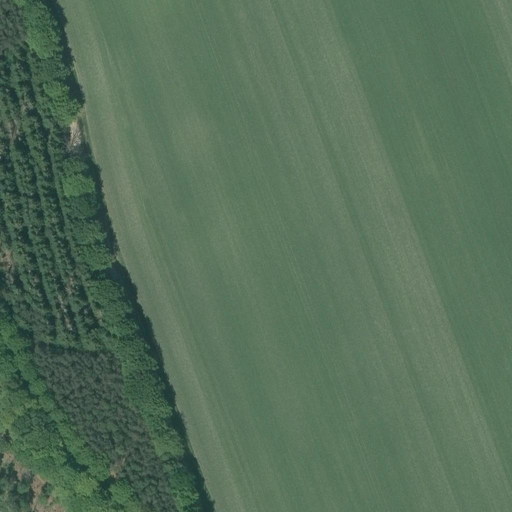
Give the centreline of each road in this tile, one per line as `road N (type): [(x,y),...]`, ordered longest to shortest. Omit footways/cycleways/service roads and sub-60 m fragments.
road 1 (track): [(139,358),(94,247),(31,0)]
road 2 (track): [(0,326),(43,346),(139,358),(195,511)]
